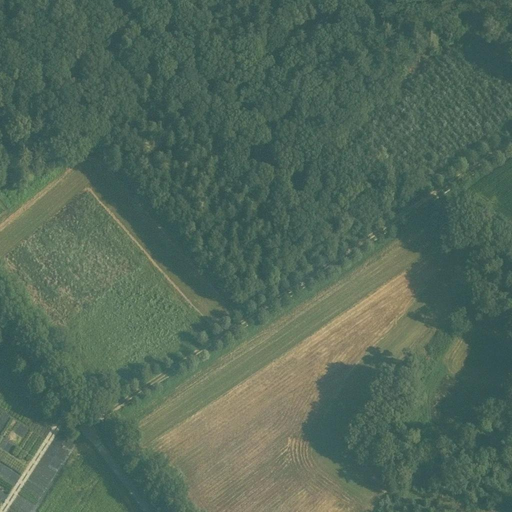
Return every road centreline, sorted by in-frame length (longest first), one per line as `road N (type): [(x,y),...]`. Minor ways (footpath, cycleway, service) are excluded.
road 1 (track): [(83,427),(511,140)]
road 2 (unclassified): [(148,511),(0,316)]
road 3 (track): [(511,424),(455,426),(401,511)]
